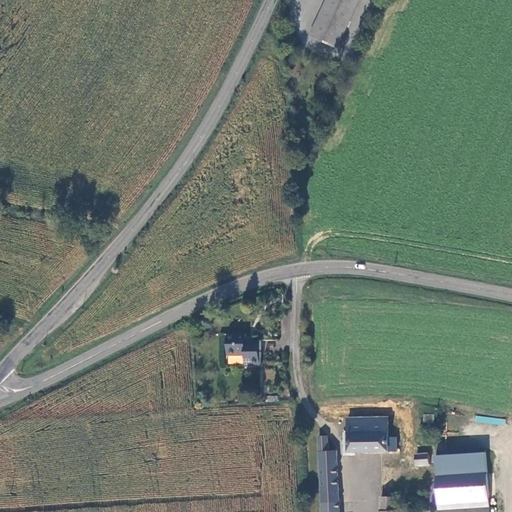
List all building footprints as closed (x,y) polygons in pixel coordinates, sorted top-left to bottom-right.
[(347,31),(362,0),(331,0),(322,20),(347,31)] [(244,341),(243,335),(225,336),(226,356),(241,355),(242,365),(259,364),(257,342),(244,341)] [(395,414),(347,416),(348,450),(396,448),(396,434),(388,434),(387,422),(395,422),(395,414)] [(434,414),(423,414),(423,423),(434,423),(434,414)] [(475,416),(474,422),(505,425),(505,419),(475,416)] [(396,434),(395,422),(387,422),(388,434),(396,434)] [(326,437),(317,437),(318,445),(322,511),(339,511),(336,449),(327,450),(326,437)] [(428,462),(426,451),(415,452),(416,462),(428,462)] [(487,502),(487,470),(437,472),(438,505),(487,502)] [(399,511),(400,508),(397,509),(398,493),(381,493),(380,511),(399,511)] [(487,511),(487,502),(438,505),(400,508),(399,511),(487,511)]
